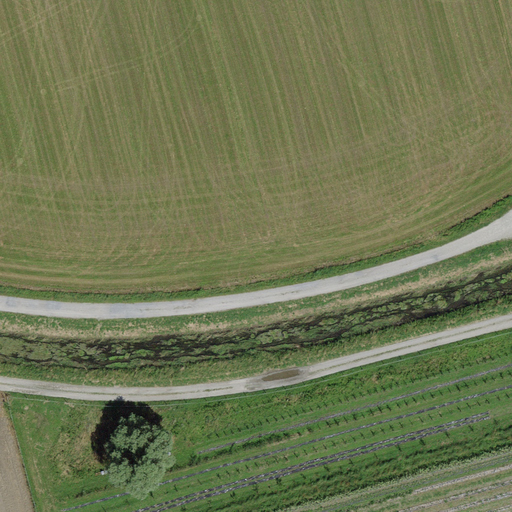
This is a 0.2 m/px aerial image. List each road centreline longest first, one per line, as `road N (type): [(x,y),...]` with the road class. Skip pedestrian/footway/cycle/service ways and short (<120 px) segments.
road 1 (track): [(511,226),(380,275),(270,298),(92,313),(0,305)]
road 2 (track): [(511,321),(196,393),(112,397),(0,384)]
